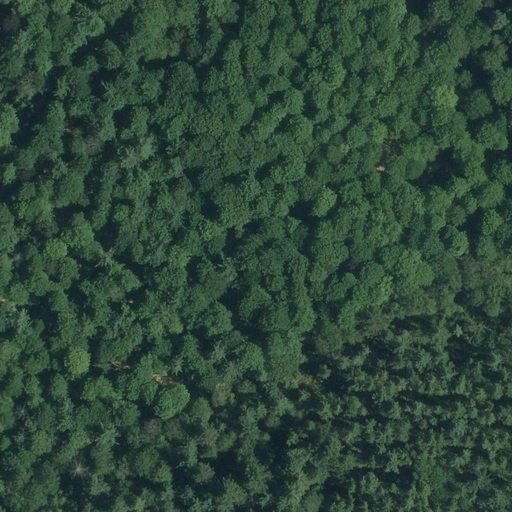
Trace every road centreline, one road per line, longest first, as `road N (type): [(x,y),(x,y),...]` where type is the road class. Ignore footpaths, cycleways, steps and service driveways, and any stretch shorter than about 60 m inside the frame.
road 1 (track): [(511,236),(0,498)]
road 2 (track): [(511,229),(408,0)]
